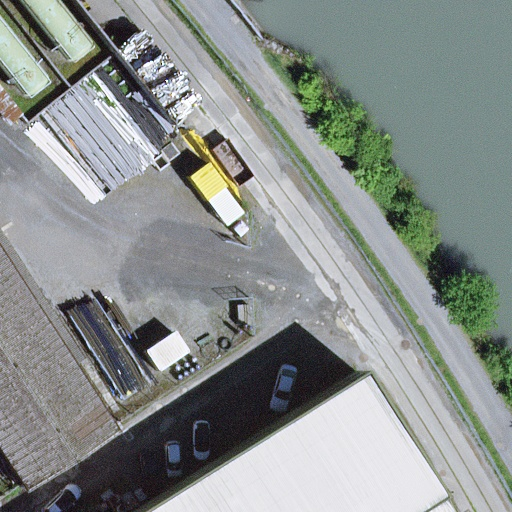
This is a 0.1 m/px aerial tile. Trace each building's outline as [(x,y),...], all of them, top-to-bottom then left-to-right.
[(54,0),(18,0),(41,32),(65,14),(54,0)] [(0,259),(0,271),(51,349),(64,341),(7,254),(0,259)] [(51,349),(0,271),(0,459),(19,489),(105,433),(64,370),(51,349)] [(64,370),(77,361),(64,341),(51,349),(64,370)] [(445,511),(357,372),(133,511),(445,511)]
